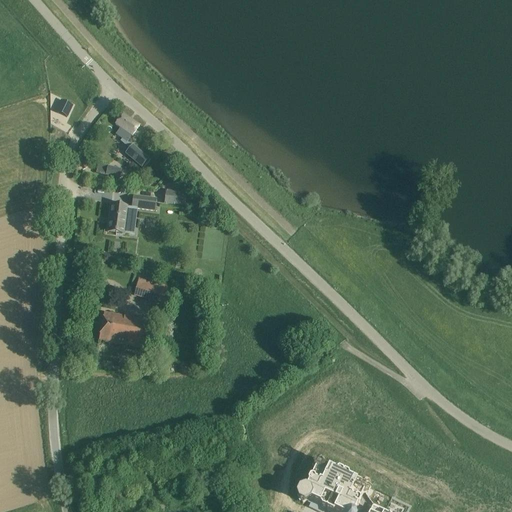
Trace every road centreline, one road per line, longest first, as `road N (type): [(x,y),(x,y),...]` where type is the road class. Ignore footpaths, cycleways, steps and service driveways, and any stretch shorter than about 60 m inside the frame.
road 1 (tertiary): [(511,447),(422,386),(115,89)]
road 2 (unclassified): [(66,511),(53,436),(65,169),(72,143),(115,89)]
road 3 (tertiary): [(115,89),(34,0)]
